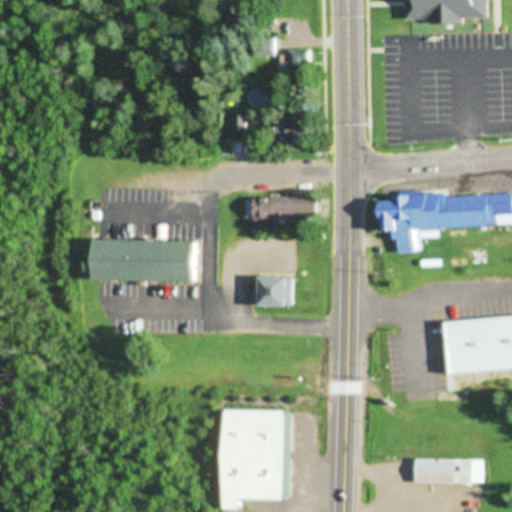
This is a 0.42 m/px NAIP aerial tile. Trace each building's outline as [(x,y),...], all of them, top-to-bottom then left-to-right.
[(495,0),(496,15),(471,15),(471,23),(437,24),(437,18),(413,18),(412,0),(495,0)] [(260,57),(278,57),(278,40),(260,40),(260,57)] [(312,50),(284,50),(284,75),(312,75),(312,50)] [(235,116),(235,140),(246,140),(246,116),(235,116)] [(314,144),(314,116),(279,116),(279,144),(314,144)] [(511,192),(385,199),(387,232),(398,232),(399,253),(420,252),(419,230),(499,226),(499,214),(511,213),(511,192)] [(259,199),(259,226),(325,226),(325,198),(259,199)] [(196,242),(95,241),(95,260),(87,260),(86,272),(93,272),(93,278),(195,279),(196,242)] [(505,272),(416,275),(418,324),(507,321),(505,272)] [(255,276),(255,303),(293,304),(293,276),(255,276)] [(511,311),(440,319),(446,377),(511,370),(511,311)] [(286,410),(285,500),(243,499),(243,509),(221,509),(222,410),(286,410)] [(485,484),(485,459),(419,459),(419,484),(485,484)]
